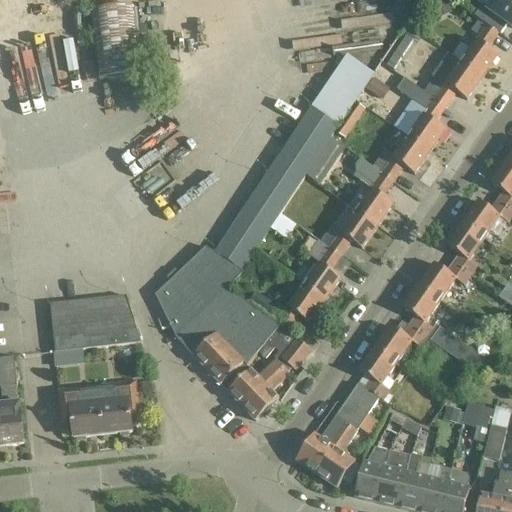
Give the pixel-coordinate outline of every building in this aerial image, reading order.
[(487,27),(498,35),(500,36),(508,25),(511,28),(511,0),(497,0),(489,11),(482,6),(474,18),(487,27)] [(438,21),(451,15),(445,1),(432,7),(438,21)] [(142,77),(134,6),(91,11),(99,82),(142,77)] [(272,18),(272,27),(299,24),(299,16),(272,18)] [(394,21),(360,27),(361,37),(396,31),(394,21)] [(421,36),(408,27),(403,34),(406,36),(386,66),(393,71),(413,41),(416,43),(421,36)] [(498,35),(487,27),(461,64),(482,79),(498,57),(487,50),(498,35)] [(22,97),(39,93),(27,39),(9,43),(22,97)] [(435,79),(424,94),(446,109),(456,94),(466,102),(482,79),(461,64),(445,86),(435,79)] [(374,79),(366,90),(379,99),(387,88),(374,79)] [(435,124),(446,109),(424,94),(403,80),(396,91),(427,112),(408,138),(430,154),(446,132),(435,124)] [(365,111),(357,105),(336,135),(345,141),(365,111)] [(206,249),(155,297),(159,305),(170,328),(175,339),(227,291),(244,274),(242,273),(255,254),(280,216),(295,194),(305,178),(331,140),(331,139),(339,128),(338,127),(310,109),(215,254),(206,249)] [(430,154),(408,138),(394,158),(384,151),(372,169),(393,184),(404,169),(414,176),(430,154)] [(331,140),(305,178),(306,179),(307,178),(320,186),(344,150),(331,141),(331,140)] [(356,213),(377,228),(393,206),(382,199),(393,184),(372,169),(359,160),(354,168),(355,174),(374,187),(356,213)] [(511,167),(506,163),(490,185),(503,194),(497,203),(511,213),(511,167)] [(511,216),(511,213),(497,203),(491,212),(478,203),(462,225),(483,240),(498,218),(507,224),(511,216)] [(339,236),(329,250),(340,258),(351,243),(361,251),(377,228),(356,213),(339,236)] [(469,277),(475,267),(468,262),(483,240),(462,225),(446,248),(459,257),(453,266),(469,277)] [(321,262),(303,287),(325,303),(341,280),(330,273),(340,258),(329,250),(321,262)] [(418,288),(439,302),(454,280),(463,286),(478,296),(484,287),(469,277),(453,266),(447,274),(434,265),(418,288)] [(277,303),(266,318),(277,325),(280,328),(281,328),(288,333),(299,318),(309,325),(323,305),(325,303),(303,287),(291,305),(287,310),(277,303)] [(439,302),(418,288),(403,310),(415,319),(409,328),(428,341),(439,349),(448,336),(434,326),(432,329),(424,324),(439,302)] [(227,291),(175,339),(189,353),(221,387),(244,365),(247,368),(252,361),(280,328),(277,325),(266,318),(246,305),(227,291)] [(52,329),(90,325),(133,320),(126,297),(50,305),(52,329)] [(133,320),(90,325),(93,350),(141,345),(133,320)] [(396,332),(390,328),(374,350),(395,365),(410,342),(422,350),(428,341),(409,328),(402,323),(396,332)] [(93,350),(90,325),(52,329),(55,354),(93,350)] [(244,365),(221,387),(224,391),(228,394),(242,409),(283,369),(278,364),(297,339),(288,333),(281,328),(280,328),(252,361),(258,367),(264,360),(266,361),(275,350),(279,354),(274,360),(275,362),(257,378),(251,372),(250,372),(247,368),(244,365)] [(283,369),(242,409),(255,423),(279,401),(271,393),(289,376),(288,374),(291,370),(296,373),(311,352),(297,341),(298,340),(297,339),(278,364),(283,369)] [(383,403),(389,393),(380,387),(395,365),(374,351),(359,372),(372,381),(365,391),(383,403)] [(14,363),(0,364),(0,388),(1,388),(3,406),(0,406),(0,445),(6,445),(6,447),(24,446),(20,414),(19,414),(16,386),(17,386),(14,363)] [(98,395),(102,435),(116,433),(117,435),(132,433),(130,420),(139,419),(135,385),(115,387),(116,393),(98,395)] [(350,398),(371,413),(379,401),(358,386),(350,398)] [(72,428),(73,440),(89,438),(88,436),(102,435),(98,395),(79,398),(78,391),(58,394),(62,429),(72,428)] [(357,432),(371,413),(350,398),(321,440),(314,436),(296,462),(316,476),(350,427),(357,432)] [(461,413),(446,409),(443,422),(458,426),(461,413)] [(494,419),(495,413),(495,412),(482,409),(474,442),(487,445),(494,419)] [(511,416),(495,413),(494,419),(487,445),(484,461),(499,465),(511,416)] [(390,422),(402,429),(406,421),(394,415),(390,422)] [(402,429),(402,430),(418,439),(421,429),(406,421),(402,429)] [(342,455),(357,432),(350,427),(316,476),(337,490),(355,464),(342,455)] [(354,499),(376,504),(389,454),(375,451),(367,464),(354,489),(357,490),(354,499)] [(389,454),(376,504),(397,509),(409,463),(411,456),(410,456),(410,459),(389,454)] [(397,509),(407,511),(418,511),(427,480),(415,477),(417,465),(420,465),(422,459),(411,456),(409,463),(397,509)] [(427,480),(418,511),(441,511),(451,473),(442,471),(439,483),(427,480)] [(451,473),(441,511),(464,511),(469,490),(466,490),(468,480),(465,476),(459,475),(451,473)] [(501,473),(498,484),(495,483),(492,498),(481,496),(477,511),(502,511),(510,475),(501,473)] [(511,511),(511,475),(510,475),(502,511),(511,511)]
